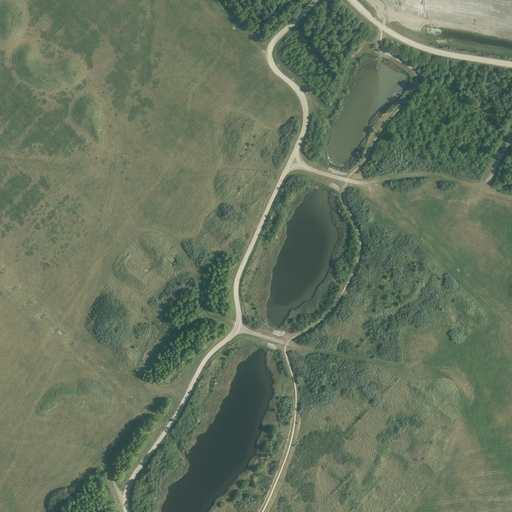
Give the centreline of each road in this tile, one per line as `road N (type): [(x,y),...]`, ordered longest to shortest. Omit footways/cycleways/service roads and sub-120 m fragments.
road 1 (track): [(127,511),(125,495),(201,364),(240,328),(236,281),(305,117),(300,93),(267,53),(316,0)]
road 2 (track): [(511,65),(429,48),(381,25)]
